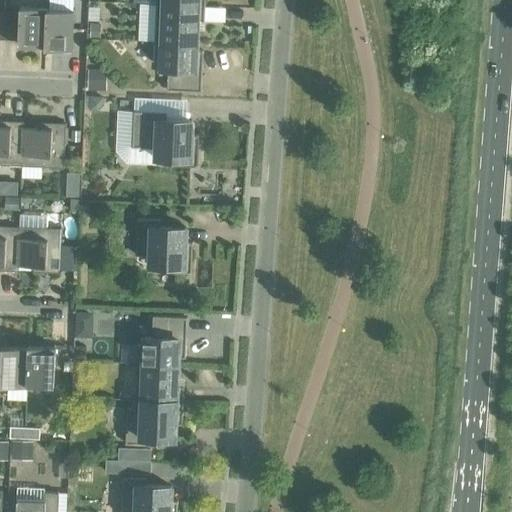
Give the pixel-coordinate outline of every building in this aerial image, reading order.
[(156,4),(155,41),(196,43),(197,21),(204,22),(205,6),(156,4)] [(46,48),(46,44),(45,44),(47,9),(30,9),(30,7),(20,6),(19,14),(7,14),(6,38),(18,38),(18,41),(26,41),(26,45),(44,46),(44,48),(46,48)] [(45,44),(46,44),(52,44),(52,48),(71,49),(71,51),(72,51),(74,13),(56,12),(56,10),(47,9),(45,44)] [(90,23),(90,37),(100,37),(100,23),(90,23)] [(196,43),(155,41),(154,60),(161,60),(161,68),(168,68),(167,90),(201,91),(202,75),(199,75),(199,69),(202,70),(203,51),(196,51),(196,43)] [(88,69),(87,90),(106,90),(106,70),(88,69)] [(89,97),(89,110),(96,110),(103,104),(103,97),(89,97)] [(142,147),(156,148),(156,157),(163,157),(163,164),(197,166),(198,135),(191,135),(192,121),(166,120),(166,113),(143,112),(142,147)] [(21,166),(22,166),(23,127),(24,127),(24,122),(10,121),(9,131),(1,131),(1,126),(0,126),(0,164),(9,165),(9,161),(21,162),(21,166)] [(23,127),(22,166),(22,164),(38,164),(38,166),(51,167),(51,163),(64,164),(66,123),(51,123),(51,133),(42,133),(42,128),(24,127),(23,127)] [(71,130),(71,141),(80,141),(80,130),(71,130)] [(3,181),(3,194),(17,195),(17,181),(3,181)] [(6,197),(5,209),(18,210),(19,198),(6,197)] [(70,199),(70,211),(79,211),(79,199),(70,199)] [(136,254),(150,255),(150,264),(157,264),(157,271),(191,273),(192,242),(185,242),(186,228),(160,227),(160,220),(137,219),(136,254)] [(18,271),(18,265),(17,265),(19,227),(18,227),(18,231),(7,230),(7,226),(0,225),(0,259),(4,260),(3,270),(18,271)] [(17,265),(18,265),(36,266),(36,261),(45,262),(45,272),(59,273),(59,269),(60,245),(61,232),(48,232),(48,228),(35,227),(35,229),(20,229),(20,227),(19,227),(17,265)] [(60,245),(59,269),(72,270),(73,245),(60,245)] [(137,345),(136,363),(178,365),(178,357),(185,358),(186,339),(183,339),(183,333),(186,333),(187,317),(153,316),(152,323),(152,337),(144,337),(144,345),(137,345)] [(35,350),(29,350),(28,350),(27,384),(36,385),(36,383),(54,384),(55,345),(54,345),(54,347),(35,346),(35,350)] [(0,352),(0,385),(10,386),(10,384),(27,384),(28,350),(29,350),(29,346),(28,346),(28,348),(9,347),(9,351),(1,351),(1,353),(0,352)] [(75,346),(75,357),(86,357),(86,346),(75,346)] [(74,360),(72,392),(87,393),(88,361),(74,360)] [(136,363),(135,400),(183,402),(184,387),(177,387),(178,365),(136,363)] [(183,402),(135,400),(134,408),(127,408),(126,444),(149,445),(149,437),(175,439),(175,424),(182,424),(183,402)] [(9,438),(24,439),(25,428),(10,427),(9,438)] [(25,428),(24,439),(39,439),(40,428),(25,428)] [(12,441),(11,459),(32,460),(33,441),(12,441)] [(135,448),(134,459),(150,460),(151,448),(135,448)] [(106,460),(105,472),(118,472),(118,460),(106,460)] [(122,477),(120,511),(176,511),(177,501),(170,501),(171,486),(145,485),(145,478),(122,477)] [(15,511),(57,511),(58,493),(43,492),(43,501),(16,500),(15,511)]
